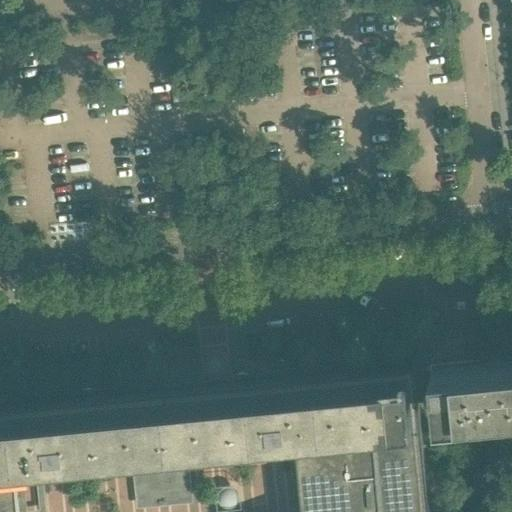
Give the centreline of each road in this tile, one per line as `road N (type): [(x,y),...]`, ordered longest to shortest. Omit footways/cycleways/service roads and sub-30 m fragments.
road 1 (residential): [(0,269),(492,219)]
road 2 (residential): [(492,219),(468,0)]
road 3 (residential): [(0,13),(134,0)]
